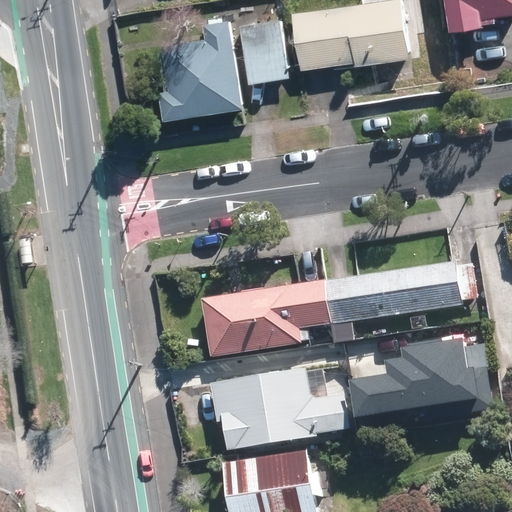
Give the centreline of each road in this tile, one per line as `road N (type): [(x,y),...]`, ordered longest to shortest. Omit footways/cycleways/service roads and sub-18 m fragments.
road 1 (residential): [(221,196),(511,152)]
road 2 (primary): [(76,239),(120,511)]
road 3 (primary): [(42,0),(70,197)]
road 4 (residential): [(221,196),(174,223),(76,239)]
road 5 (residential): [(70,197),(172,186),(221,196)]
